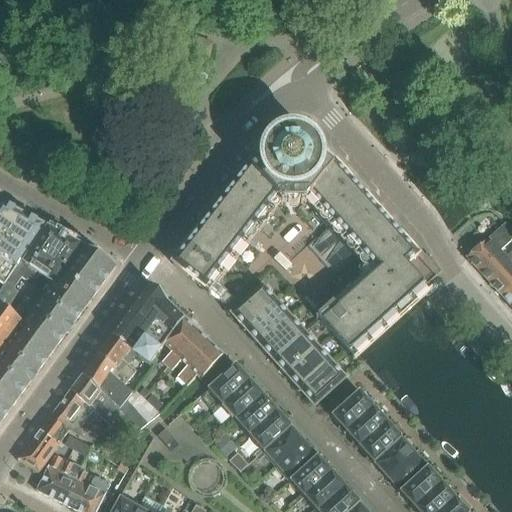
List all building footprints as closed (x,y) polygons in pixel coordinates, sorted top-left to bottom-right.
[(182,58),(176,78),(178,90),(187,98),(199,95),(206,86),(212,66),(205,65),(210,44),(194,40),(188,60),(182,58)] [(384,56),(365,70),(380,90),(399,76),(384,56)] [(220,301),(229,308),(235,300),(227,294),(227,293),(212,282),(278,198),(283,193),(289,199),(299,198),(304,192),(310,197),(334,223),(308,247),(335,277),(361,253),(375,269),(379,265),(382,269),(337,309),(334,305),(336,303),(335,302),(316,319),(317,320),(319,318),(322,322),(322,323),(350,354),(354,350),(418,292),(425,286),(408,266),(419,256),(378,210),(335,162),(331,165),(322,159),(321,151),(319,145),(315,140),(310,136),(302,132),(295,130),(287,130),(278,134),(271,139),(266,146),(263,153),(262,161),(254,168),(250,165),(173,264),(210,293),(209,295),(210,296),(211,294),(220,301)] [(2,206),(0,208),(0,250),(23,217),(20,215),(15,212),(2,205),(2,206)] [(23,217),(0,250),(0,256),(17,268),(21,263),(44,228),(31,221),(25,218),(23,217)] [(467,259),(479,272),(499,251),(511,242),(511,240),(511,228),(505,224),(472,254),(467,259)] [(15,272),(7,284),(14,289),(23,277),(27,281),(38,278),(41,275),(55,285),(61,277),(81,247),(66,239),(56,234),(48,230),(24,265),(21,263),(17,268),(15,272)] [(25,326),(0,359),(0,360),(31,384),(37,377),(116,268),(81,247),(61,277),(55,285),(31,319),(26,326),(25,326)] [(499,251),(479,272),(490,284),(511,264),(511,252),(505,258),(499,251)] [(511,264),(490,284),(501,297),(511,286),(511,264)] [(164,348),(184,320),(149,286),(112,336),(129,351),(148,368),(164,348)] [(511,286),(501,297),(511,308),(511,286)] [(231,315),(246,331),(277,303),(263,287),(245,302),(239,296),(235,300),(229,308),(233,313),(231,315)] [(277,303),(246,331),(259,346),(290,318),(277,303)] [(0,359),(25,326),(0,307),(0,359)] [(259,346),(273,361),(304,333),(290,318),(259,346)] [(162,365),(166,369),(198,333),(184,320),(164,348),(171,355),(162,365)] [(198,333),(166,369),(171,374),(181,364),(186,370),(177,380),(186,389),(197,376),(201,380),(223,356),(198,333)] [(318,348),(304,333),(273,361),(287,376),(318,348)] [(114,369),(121,361),(129,351),(112,336),(98,355),(114,369)] [(287,376),(300,391),(331,363),(318,348),(287,376)] [(135,373),(121,361),(114,369),(98,355),(83,376),(120,411),(127,403),(133,395),(124,388),(135,373)] [(0,425),(14,407),(31,384),(0,360),(0,425)] [(300,391),(315,407),(350,376),(347,373),(343,377),(331,363),(300,391)] [(250,381),(236,365),(207,391),(222,407),(250,381)] [(120,411),(83,376),(71,391),(93,411),(109,424),(114,418),(125,428),(130,422),(120,411)] [(264,397),(250,381),(222,407),(235,422),(264,397)] [(144,388),(137,394),(143,399),(149,393),(144,388)] [(52,417),(70,431),(94,445),(98,437),(81,428),(93,411),(71,391),(52,417)] [(331,418),(345,434),(374,408),(360,392),(348,402),(347,401),(341,406),(343,407),(331,418)] [(152,395),(145,402),(156,412),(163,405),(152,395)] [(278,412),(264,397),(235,422),(249,438),(278,412)] [(127,403),(120,411),(130,422),(131,423),(140,433),(146,427),(148,426),(127,403)] [(388,423),(374,408),(345,434),(359,449),(388,423)] [(249,438),(260,450),(263,453),(291,427),(278,412),(249,438)] [(31,470),(38,474),(70,431),(52,417),(31,445),(19,462),(31,470)] [(359,449),(374,465),(403,440),(388,423),(359,449)] [(208,425),(200,434),(210,443),(218,435),(208,425)] [(305,442),(291,427),(263,453),(266,456),(277,468),(305,442)] [(166,430),(158,437),(171,452),(179,445),(166,430)] [(226,435),(215,444),(225,456),(236,446),(226,435)] [(69,438),(64,447),(72,452),(77,442),(69,438)] [(415,453),(403,440),(374,465),(386,479),(415,453)] [(77,442),(72,452),(86,459),(91,449),(77,442)] [(319,457),(305,442),(277,468),(287,480),(290,483),(319,457)] [(260,450),(254,456),(256,459),(263,453),(260,450)] [(263,453),(256,459),(259,462),(266,456),(263,453)] [(415,453),(386,479),(399,493),(428,467),(415,453)] [(237,454),(228,462),(240,473),(248,466),(237,454)] [(332,473),(319,457),(290,483),(301,495),(304,498),(332,473)] [(44,477),(37,492),(50,498),(61,474),(56,471),(61,461),(53,458),(44,477)] [(66,464),(61,474),(50,498),(64,505),(76,481),(81,471),(82,469),(73,464),(72,467),(66,464)] [(414,509),(442,484),(428,467),(399,493),(414,509)] [(81,471),(76,481),(64,505),(78,511),(97,511),(110,486),(95,478),(90,487),(82,484),(87,474),(81,471)] [(319,511),(346,488),(332,473),(304,498),(315,511),(319,511)] [(287,480),(280,487),(282,489),(283,490),(290,483),(287,480)] [(442,484),(414,509),(415,511),(441,511),(456,499),(442,484)] [(319,511),(349,511),(360,503),(346,488),(319,511)] [(301,495),(290,506),(292,509),(304,498),(301,495)] [(120,498),(112,511),(136,511),(139,508),(120,498)] [(441,511),(467,511),(456,499),(441,511)] [(367,511),(360,503),(349,511),(367,511)]
